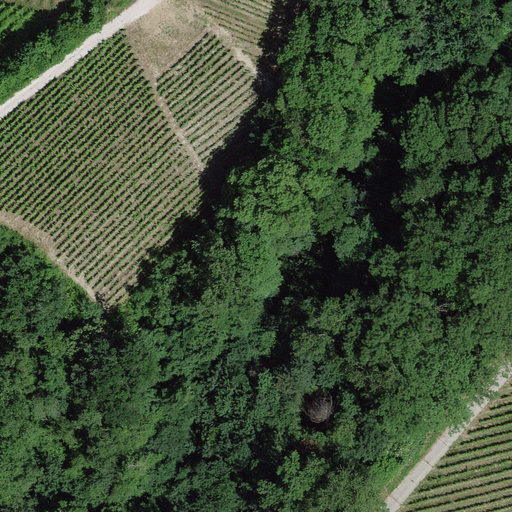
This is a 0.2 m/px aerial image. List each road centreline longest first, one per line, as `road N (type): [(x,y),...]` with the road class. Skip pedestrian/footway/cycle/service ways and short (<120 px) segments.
road 1 (track): [(0,134),(151,0)]
road 2 (track): [(387,511),(511,365)]
